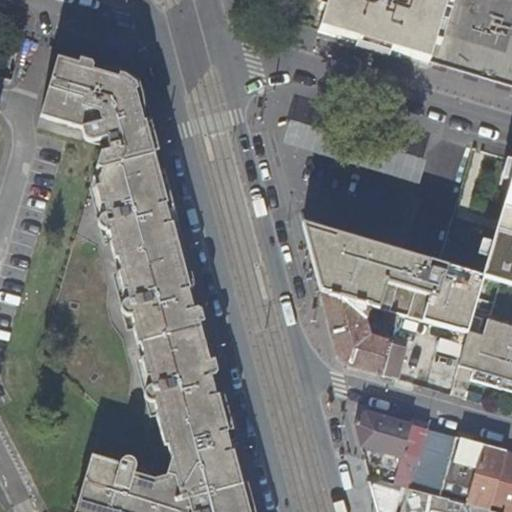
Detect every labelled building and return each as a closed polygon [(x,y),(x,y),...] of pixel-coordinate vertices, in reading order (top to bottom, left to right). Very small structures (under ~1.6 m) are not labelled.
[(327,0),(317,33),(429,64),(448,0),(327,0)] [(511,0),(448,0),(429,64),(511,88),(511,0)] [(249,511),(229,435),(223,414),(200,329),(168,211),(136,90),(131,85),(126,80),(58,59),(40,118),(81,130),(81,134),(81,137),(83,139),(86,142),(102,147),(96,169),(103,171),(99,181),(101,186),(97,188),(105,216),(102,217),(101,218),(100,221),(99,224),(100,227),(102,230),(105,231),(109,232),(128,301),(126,302),(124,303),(122,307),(122,311),(124,314),(126,316),(130,317),(132,317),(151,387),(148,388),(146,391),(146,396),(147,400),(149,402),(152,403),(155,404),(170,458),(167,476),(155,480),(147,478),(148,473),(137,469),(137,466),(135,462),(133,459),(129,458),(125,459),(121,462),(120,464),(93,456),(75,511),(249,511)] [(287,147),(417,185),(423,161),(294,123),(287,147)] [(90,170),(95,151),(77,145),(72,164),(90,170)] [(511,177),(483,277),(511,285),(511,177)] [(305,225),(322,294),(399,316),(459,333),(463,316),(470,318),(483,277),(305,225)] [(396,326),(399,316),(322,294),(338,356),(348,366),(399,380),(407,351),(392,347),(393,345),(371,339),(367,322),(369,312),(383,316),(381,322),(396,326)] [(469,380),(511,392),(511,328),(487,321),(469,380)] [(461,359),(464,345),(440,339),(437,353),(461,359)] [(426,430),(410,426),(365,413),(354,424),(360,448),(417,463),(426,430)] [(505,452),(454,438),(443,478),(438,498),(488,511),(505,452)] [(488,511),(511,511),(511,454),(505,452),(488,511)] [(488,511),(438,498),(411,490),(408,490),(401,511),(488,511)]
